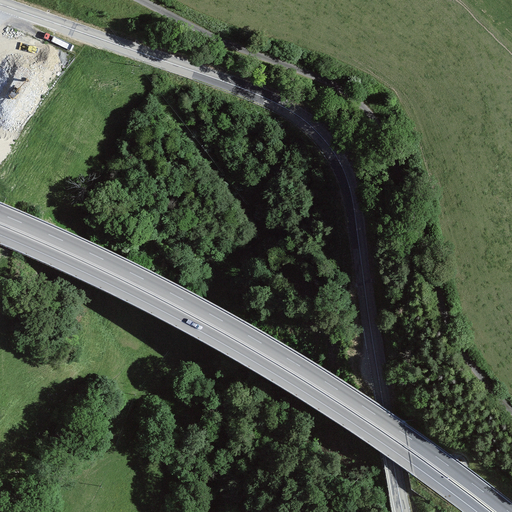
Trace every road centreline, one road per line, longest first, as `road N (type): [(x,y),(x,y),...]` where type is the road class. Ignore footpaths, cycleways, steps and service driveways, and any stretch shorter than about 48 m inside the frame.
road 1 (secondary): [(402,511),(351,196),(325,141),(251,92),(0,4)]
road 2 (track): [(139,0),(313,75),(371,116),(396,164),(449,325),(469,363),(511,411)]
road 3 (trunk): [(508,511),(406,435),(254,339),(0,213)]
road 4 (trunk): [(0,230),(246,352),(483,511)]
